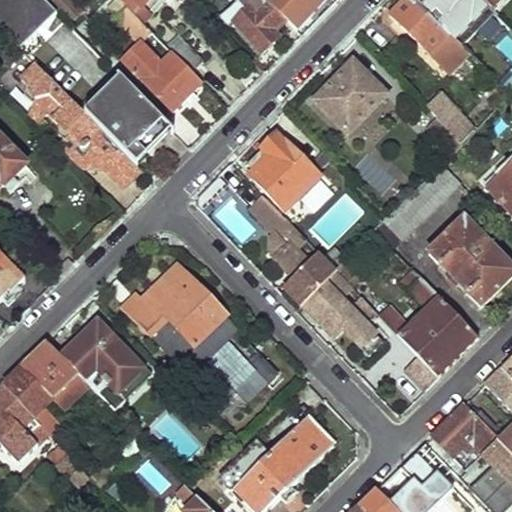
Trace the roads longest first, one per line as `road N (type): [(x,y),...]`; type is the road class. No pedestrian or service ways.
road 1 (residential): [(160,203),(395,447)]
road 2 (residential): [(160,203),(364,0)]
road 3 (residential): [(0,355),(160,203)]
road 4 (residential): [(395,447),(511,333)]
